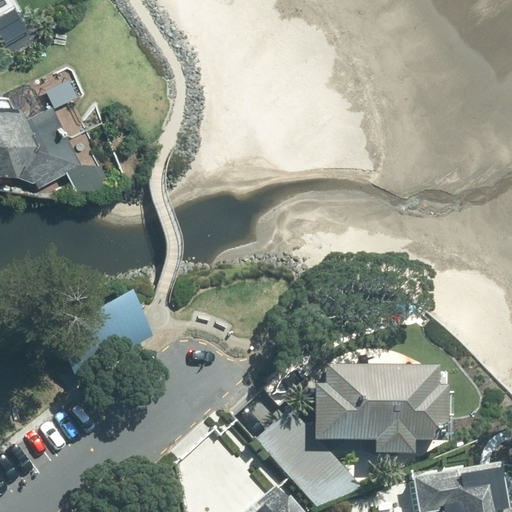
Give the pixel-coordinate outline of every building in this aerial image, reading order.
[(8,0),(0,7),(0,37),(3,40),(6,37),(16,50),(34,36),(24,24),(28,20),(11,0),(8,0)] [(52,102),(31,113),(24,99),(0,98),(0,168),(20,165),(39,182),(82,160),(52,102)] [(130,287),(52,325),(76,373),(153,335),(148,324),(130,287)] [(302,387),(301,423),(261,384),(234,410),(257,433),(251,439),(318,506),(364,485),(333,454),(405,455),(405,442),(436,442),(436,388),(422,388),(422,369),(311,368),(311,387),(302,387)] [(289,511),(268,487),(240,511),(511,511),(511,508),(502,510),(494,464),(408,479),(414,511),(424,511),(431,511),(289,511)]
